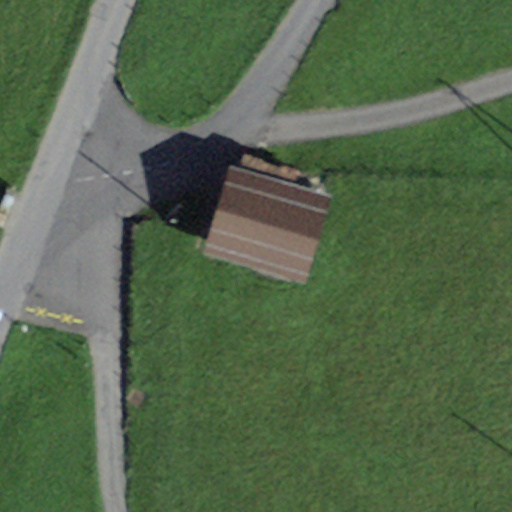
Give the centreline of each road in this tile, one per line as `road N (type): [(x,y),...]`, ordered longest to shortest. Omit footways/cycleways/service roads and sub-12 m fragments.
road 1 (unclassified): [(89,227),(229,138),(317,0)]
road 2 (unclassified): [(89,227),(126,280),(97,388),(110,511)]
road 3 (residential): [(11,233),(110,0)]
